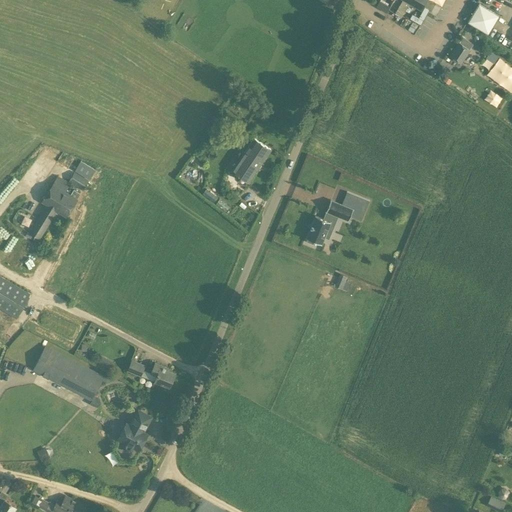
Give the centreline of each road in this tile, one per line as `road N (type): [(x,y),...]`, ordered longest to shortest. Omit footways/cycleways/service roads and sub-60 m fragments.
road 1 (unclassified): [(139,511),(176,442),(352,0)]
road 2 (track): [(130,511),(0,473)]
road 3 (unknown): [(357,0),(424,39),(440,32),(459,0)]
